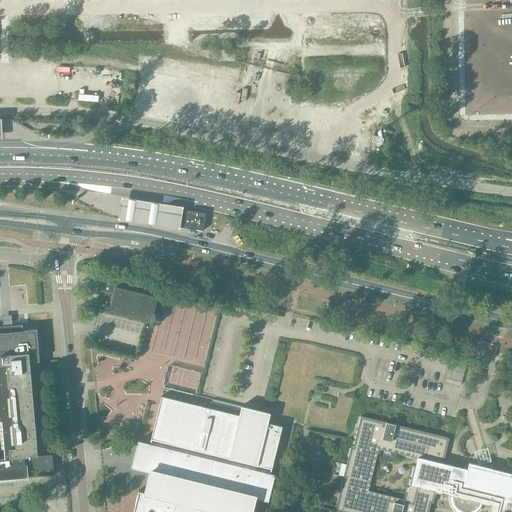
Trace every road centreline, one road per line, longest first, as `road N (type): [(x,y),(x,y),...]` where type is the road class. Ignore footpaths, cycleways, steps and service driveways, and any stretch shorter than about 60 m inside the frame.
road 1 (secondary): [(144,233),(511,323)]
road 2 (primary): [(442,231),(196,174),(83,157)]
road 3 (unclassified): [(511,191),(247,144)]
road 4 (unclassified): [(85,511),(62,260)]
road 5 (unclassified): [(247,144),(90,114),(0,110)]
road 6 (primary): [(201,197),(440,255)]
road 7 (primary): [(45,175),(201,197)]
road 8 (unknown): [(104,116),(86,78),(0,74)]
